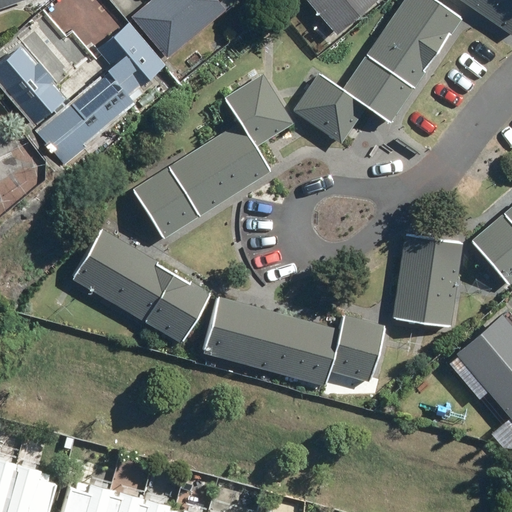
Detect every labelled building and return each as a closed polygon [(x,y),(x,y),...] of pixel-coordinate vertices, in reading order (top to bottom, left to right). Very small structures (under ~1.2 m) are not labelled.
[(0,0),(0,9),(26,0),(0,0)] [(145,0),(127,16),(164,60),(220,11),(211,3),(211,0),(145,0)] [(318,72),(292,110),(341,143),(366,106),(390,122),(461,17),(436,0),(400,0),(341,88),(318,72)] [(305,0),(335,34),(374,0),(305,0)] [(511,0),(459,0),(511,35),(511,33),(511,0)] [(110,66),(32,132),(61,165),(142,96),(134,88),(161,65),(126,25),(96,50),(110,66)] [(12,48),(0,58),(0,96),(25,125),(56,99),(42,83),(45,81),(29,62),(26,65),(12,48)] [(239,121),(132,187),(163,237),(271,170),(257,146),(294,123),(263,73),(224,97),(239,121)] [(511,204),(470,240),(508,284),(511,280),(511,204)] [(101,227),(72,278),(179,341),(209,291),(101,227)] [(403,236),(393,318),(451,325),(460,243),(403,236)] [(217,296),(202,350),(324,384),(328,370),(369,382),(385,324),(342,313),(338,329),(217,296)] [(471,390),(480,383),(511,421),(511,326),(500,312),(454,351),(456,354),(447,362),(471,390)] [(0,511),(41,511),(49,485),(30,480),(32,472),(0,463),(0,511)] [(67,486),(60,490),(54,511),(180,511),(176,511),(175,511),(163,511),(161,511),(163,507),(111,493),(109,497),(104,496),(105,491),(73,482),(71,488),(67,486)]
